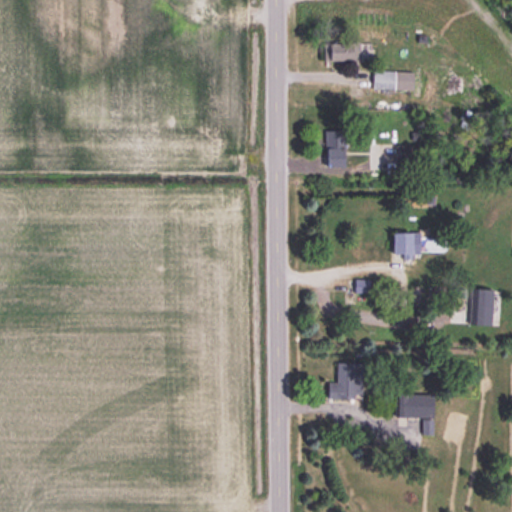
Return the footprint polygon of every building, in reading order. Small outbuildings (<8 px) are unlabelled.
[(357,45),(323,45),(323,62),(357,62),(357,45)] [(392,91),(417,91),(417,73),(392,73),(392,91)] [(323,169),(343,169),(343,132),(323,132),(323,169)] [(410,233),(391,233),(391,256),(410,256),(410,233)] [(368,281),(354,281),(354,292),(368,292),(368,281)] [(469,325),(490,327),(493,290),(471,289),(469,325)] [(361,364),(336,364),(336,384),(326,384),(326,399),(361,399),(361,364)] [(396,418),(431,418),(431,395),(396,395),(396,418)]
